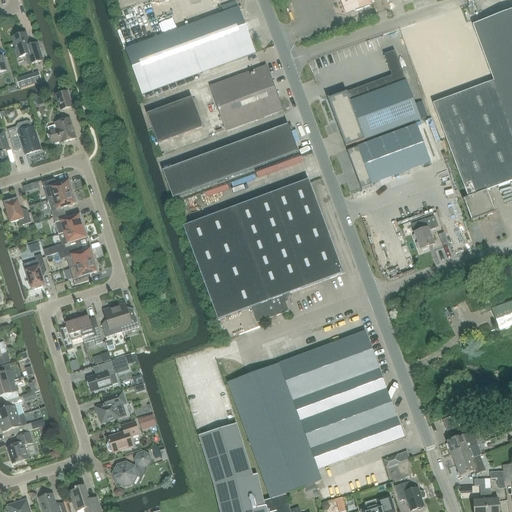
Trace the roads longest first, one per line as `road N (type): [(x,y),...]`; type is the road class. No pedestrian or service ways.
road 1 (residential): [(0,485),(83,455),(46,311),(118,276),(81,162),(0,183)]
road 2 (unclassified): [(373,297),(286,65)]
road 3 (unclassified): [(453,511),(373,297)]
road 4 (unclassified): [(286,65),(460,0)]
road 5 (unclassified): [(239,344),(373,297)]
